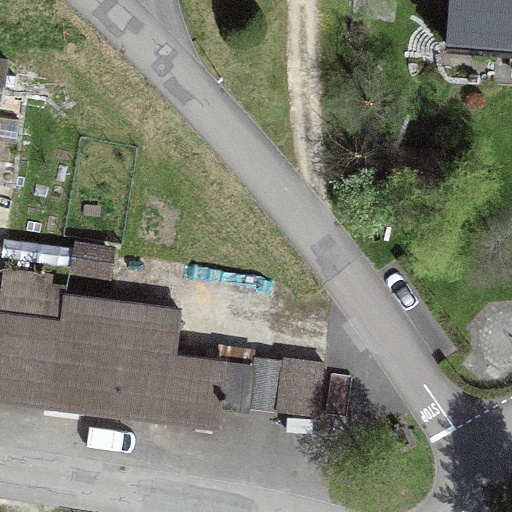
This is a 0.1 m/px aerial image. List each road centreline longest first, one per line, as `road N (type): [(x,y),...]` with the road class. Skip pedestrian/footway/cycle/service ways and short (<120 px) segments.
road 1 (residential): [(88,0),(166,74),(362,301),(447,438),(450,511)]
road 2 (unknown): [(362,301),(275,335),(0,301)]
road 3 (residential): [(235,511),(0,471)]
